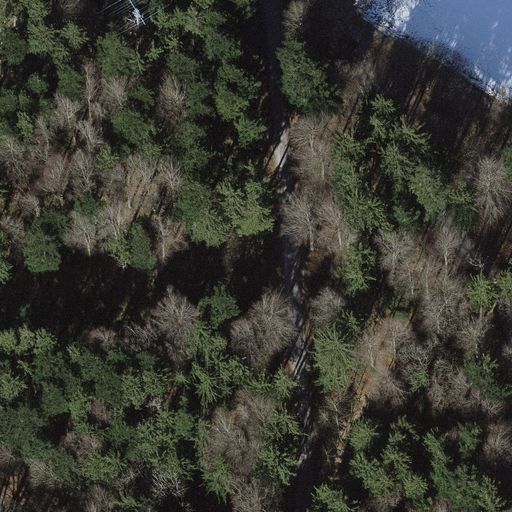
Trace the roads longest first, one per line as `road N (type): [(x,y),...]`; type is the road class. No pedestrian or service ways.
road 1 (track): [(272,0),(302,511)]
road 2 (track): [(338,0),(511,125)]
